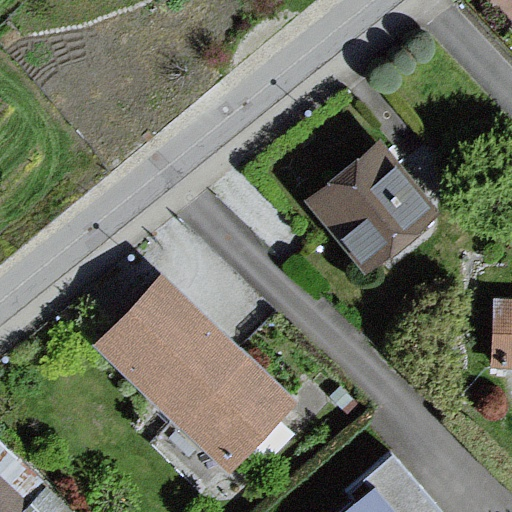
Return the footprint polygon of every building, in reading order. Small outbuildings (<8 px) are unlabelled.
[(367,137),(290,192),(349,276),(427,221),(367,137)] [(291,414),(144,274),(78,343),(225,483),(291,414)] [(511,301),(482,301),(479,368),(511,370),(511,301)] [(426,511),(374,451),(340,480),(350,491),(326,511),(426,511)] [(0,511),(8,511),(14,507),(0,493),(0,511)]
